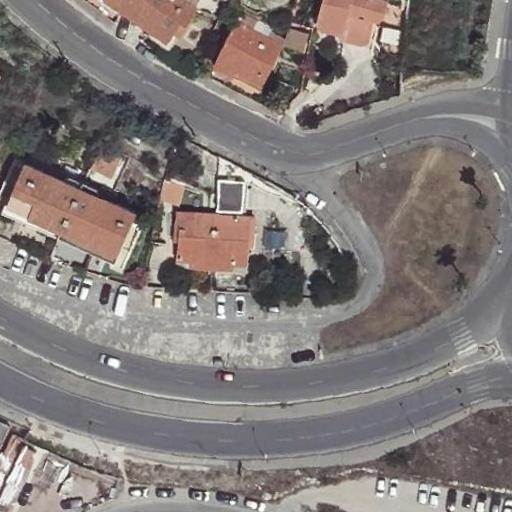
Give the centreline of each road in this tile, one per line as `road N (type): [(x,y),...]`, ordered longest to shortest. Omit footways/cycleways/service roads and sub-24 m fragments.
road 1 (primary): [(511,298),(461,334),(402,360),(282,388),(177,384),(120,369),(0,317)]
road 2 (primary): [(0,384),(106,426),(231,442),(339,432),(416,413),(511,375)]
road 3 (tertiary): [(36,0),(142,81),(265,144),(301,157),(375,131)]
road 4 (tertiary): [(375,131),(453,130),(481,140),(510,170)]
road 5 (tertiary): [(508,107),(427,109),(375,131)]
